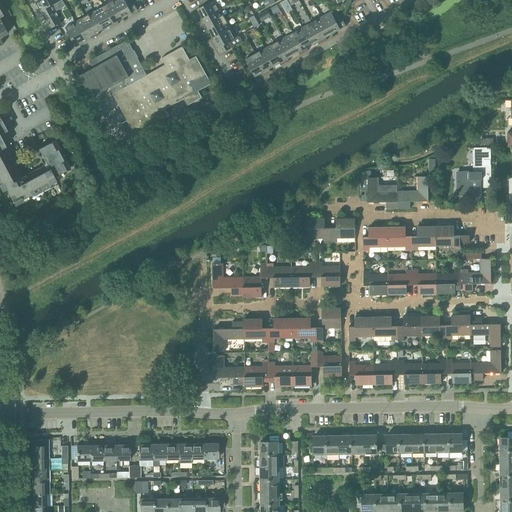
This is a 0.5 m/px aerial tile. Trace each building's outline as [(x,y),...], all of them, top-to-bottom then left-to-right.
[(37,0),(36,1),(41,11),(52,5),(58,1),(60,0),(37,0)] [(125,0),(114,0),(113,1),(122,18),(138,10),(132,0),(128,0),(126,1),(125,0)] [(198,9),(203,19),(221,9),(215,0),(214,0),(202,7),(198,9)] [(113,1),(104,6),(115,26),(119,23),(118,21),(122,18),(113,1)] [(278,4),(271,8),(274,14),(281,10),(278,4)] [(0,45),(4,43),(1,37),(8,33),(0,18),(0,16),(3,15),(0,9),(0,8),(1,8),(0,5),(0,45)] [(52,5),(41,11),(51,28),(62,22),(52,5)] [(104,6),(94,11),(104,29),(109,26),(111,28),(115,26),(104,6)] [(204,25),(206,30),(226,19),(221,9),(203,19),(206,24),(204,25)] [(94,11),(85,16),(96,36),(100,34),(99,31),(104,29),(94,11)] [(266,11),(258,15),(262,22),(269,17),(266,11)] [(331,11),(322,17),(331,34),(347,26),(340,14),(335,17),(331,11)] [(85,16),(76,21),(86,39),(90,36),(92,39),(96,36),(85,16)] [(322,17),(312,22),(323,42),(328,39),(326,37),(331,34),(322,17)] [(211,33),(214,38),(231,28),(226,19),(206,30),(209,34),(211,33)] [(86,39),(76,21),(66,27),(69,33),(64,36),(70,47),(86,39)] [(312,22),(303,27),(312,45),(318,42),(319,44),(323,42),(312,22)] [(303,27),(293,33),(304,52),(309,50),(307,47),(312,45),(303,27)] [(231,28),(214,38),(222,53),(243,42),(240,37),(238,37),(237,38),(231,28)] [(293,33),(284,38),(294,55),(299,52),(300,55),(304,52),(293,33)] [(284,38),(274,43),(286,63),(290,60),(289,58),(294,55),(284,38)] [(92,97),(111,87),(110,87),(129,76),(128,74),(136,70),(137,73),(144,69),(128,40),(89,61),(93,68),(80,75),(92,97)] [(274,43),(265,48),(275,66),(280,63),(281,65),(286,63),(274,43)] [(110,87),(111,87),(114,93),(113,94),(121,108),(124,107),(127,112),(124,113),(128,120),(121,124),(129,138),(142,131),(146,137),(160,129),(156,123),(170,115),(165,106),(170,103),(171,106),(184,99),(188,105),(202,97),(199,91),(212,83),(197,56),(190,59),(183,46),(162,58),(165,65),(147,75),(144,69),(137,73),(136,70),(128,74),(129,76),(110,87)] [(265,48),(256,54),(267,73),(271,71),(270,68),(275,66),(265,48)] [(267,73),(256,54),(246,59),(250,67),(245,70),(250,79),(261,73),(262,76),(267,73)] [(212,101),(215,106),(222,102),(219,97),(212,101)] [(20,173),(6,146),(4,142),(0,135),(0,134),(7,130),(0,116),(0,186),(2,191),(6,189),(15,205),(23,201),(22,199),(34,192),(35,194),(51,186),(50,184),(56,181),(54,177),(70,168),(66,160),(64,161),(58,149),(60,148),(55,140),(38,148),(43,157),(45,155),(52,167),(43,172),(42,169),(26,178),(28,180),(16,186),(11,178),(20,173)] [(475,172),(457,172),(458,191),(468,191),(468,195),(482,195),(482,188),(492,187),(491,148),(474,148),(475,172)] [(368,190),(368,202),(387,202),(387,209),(399,209),(399,191),(397,191),(397,185),(380,186),(379,184),(379,178),(379,177),(371,177),(371,170),(361,172),(362,190),(368,190)] [(418,191),(399,191),(399,209),(411,208),(410,201),(429,201),(428,176),(418,177),(418,191)] [(336,228),(331,228),(331,242),(337,242),(337,238),(356,238),(355,218),(336,218),(336,228)] [(331,242),(331,228),(325,228),(325,219),(306,219),(306,239),(324,238),(325,242),(331,242)] [(418,236),(412,236),(412,251),(418,251),(418,246),(436,246),(436,226),(417,226),(418,236)] [(454,226),(436,226),(436,246),(454,246),(454,250),(461,250),(461,243),(461,235),(455,235),(454,226)] [(388,247),(387,227),(369,227),(369,237),(363,237),(363,251),(370,251),(369,247),(388,247)] [(406,227),(387,227),(388,247),(406,247),(406,251),(412,251),(412,236),(406,236),(406,227)] [(468,270),(461,270),(461,284),(461,291),(473,291),(473,284),(491,283),(491,259),(482,259),(481,259),(481,273),(468,273),(468,270)] [(232,295),(243,295),(244,295),(243,277),(223,278),(223,263),(213,263),(213,288),(232,288),(232,295)] [(274,263),(267,264),(268,278),(273,278),(274,287),(292,287),(292,267),(274,267),(274,263)] [(309,267),(292,267),(292,287),(310,286),(310,277),(316,277),(316,263),(309,263),(309,267)] [(322,263),(316,263),(316,277),(322,277),(322,286),(341,286),(340,266),(322,266),(322,263)] [(244,295),(243,295),(243,297),(262,297),(262,278),(268,278),(267,264),(261,264),(261,277),(243,277),(244,295)] [(419,270),(412,271),(413,285),(418,285),(419,294),(437,294),(437,274),(419,274),(419,270)] [(455,274),(437,274),(437,294),(456,293),(455,284),(461,284),(461,270),(455,270),(455,274)] [(389,295),(388,275),(370,275),(370,271),(364,271),(364,285),(370,285),(370,295),(389,295)] [(406,274),(388,275),(389,295),(407,294),(407,285),(413,285),(412,271),(406,271),(406,274)] [(323,327),(317,327),(317,341),(324,341),(323,328),(342,328),(341,308),(322,308),(323,327)] [(453,335),(471,335),(471,317),(471,315),(452,315),(452,325),(446,325),(447,339),(453,339),(453,335)] [(392,340),(398,340),(398,326),(392,326),(392,316),(374,317),(374,336),(392,336),(392,340)] [(405,336),(422,336),(422,316),(403,316),(404,326),(398,326),(398,340),(405,340),(405,336)] [(441,339),(447,339),(446,325),(441,325),(440,316),(422,316),(422,336),(441,335),(441,339)] [(356,337),(374,336),(374,317),(355,317),(355,327),(349,327),(349,341),(356,341),(356,337)] [(471,317),(471,335),(491,335),(491,347),(501,347),(501,324),(482,324),(482,317),(471,317)] [(269,328),(269,342),(269,352),(275,352),(274,342),(275,342),(275,338),(293,338),(293,318),(274,318),(274,328),(269,328)] [(311,318),(293,318),(293,338),(311,338),(311,342),(317,341),(317,327),(311,327),(311,318)] [(262,343),(269,342),(269,328),(263,328),(263,319),(244,319),(244,321),(244,339),(262,339),(262,343)] [(225,339),(244,339),(244,321),(232,321),(232,329),(214,329),(214,352),(225,351),(225,339)] [(491,362),(472,363),(472,380),(483,380),(483,373),(502,373),(501,350),(491,350),(491,362)] [(311,365),(293,366),(294,386),(312,385),(312,366),(318,366),(318,352),(313,352),(311,352),(311,365)] [(324,352),(318,352),(318,366),(323,366),(324,376),(343,375),(342,355),(324,356),(324,352)] [(233,384),(245,384),(245,366),(225,367),(225,355),(214,355),(215,377),(233,377),(233,384)] [(441,363),(423,364),(423,383),(442,383),(442,374),(447,373),(447,359),(441,359),(441,363)] [(454,359),(447,359),(447,373),(453,373),(453,383),(472,383),(472,380),(472,363),(454,363),(454,359)] [(392,364),(374,364),(375,384),(393,384),(393,374),(399,374),(399,360),(392,360),(392,364)] [(405,360),(399,360),(399,374),(405,374),(405,384),(423,383),(423,364),(405,364),(405,360)] [(375,384),(374,364),(356,365),(356,361),(350,361),(350,375),(356,375),(356,385),(375,384)] [(245,384),(245,386),(264,386),(264,377),(269,376),(269,362),(263,362),(263,366),(245,366),(245,384)] [(275,362),(269,362),(269,376),(275,376),(275,386),(294,386),(293,366),(276,366),(275,362)] [(449,433),(437,434),(437,452),(450,452),(449,433)] [(462,433),(449,433),(450,452),(463,451),(462,433)] [(377,434),(365,435),(365,453),(378,453),(378,451),(378,444),(377,434)] [(400,452),(400,434),(387,434),(387,444),(387,451),(387,453),(400,452)] [(412,434),(400,434),(400,452),(412,452),(412,434)] [(425,434),(412,434),(412,452),(425,452),(425,434)] [(437,434),(425,434),(425,452),(437,452),(437,434)] [(328,453),(327,435),(315,435),(315,454),(328,453)] [(340,435),(327,435),(328,453),(340,453),(340,435)] [(352,435),(340,435),(340,453),(353,453),(352,435)] [(365,435),(352,435),(353,453),(365,453),(365,435)] [(511,437),(500,438),(500,450),(511,450),(511,437)] [(32,446),(32,458),(50,458),(49,439),(36,439),(36,446),(32,446)] [(260,442),(261,455),(279,454),(279,442),(260,442)] [(153,460),(166,459),(166,443),(153,444),(153,460)] [(166,459),(179,459),(179,443),(166,443),(166,459)] [(179,443),(179,459),(179,463),(192,463),(192,459),(192,443),(179,443)] [(205,443),(192,443),(192,459),(205,459),(205,443)] [(218,443),(205,443),(205,459),(218,458),(218,443)] [(103,444),(90,445),(91,461),(104,460),(103,444)] [(116,444),(103,444),(104,460),(117,460),(116,444)] [(130,444),(116,444),(117,460),(130,460),(130,444)] [(139,460),(153,460),(153,444),(139,444),(139,460)] [(91,461),(90,445),(77,445),(77,461),(91,461)] [(511,450),(500,450),(500,463),(511,462),(511,450)] [(261,455),(261,467),(279,467),(279,454),(261,455)] [(32,458),(32,470),(50,469),(50,458),(32,458)] [(511,462),(500,463),(501,475),(511,475),(511,462)] [(261,467),(261,480),(279,479),(279,467),(261,467)] [(32,470),(32,482),(50,481),(50,469),(32,470)] [(511,475),(501,475),(501,488),(511,487),(511,475)] [(261,480),(261,492),(279,492),(279,479),(261,480)] [(32,482),(32,494),(46,493),(50,493),(50,481),(32,482)] [(511,487),(501,488),(501,500),(511,500),(511,487)] [(261,492),(261,504),(280,504),(279,492),(261,492)] [(463,492),(451,493),(451,511),(464,511),(463,492)] [(32,494),(33,505),(46,505),(46,493),(32,494)] [(413,493),(401,494),(401,511),(413,511),(413,493)] [(426,493),(413,493),(413,511),(426,511),(426,493)] [(438,493),(426,493),(426,511),(438,511),(438,493)] [(451,493),(438,493),(438,511),(451,511),(451,493)] [(376,511),(376,494),(363,494),(363,511),(376,511)] [(388,511),(388,494),(376,494),(376,511),(388,511)] [(401,494),(388,494),(388,511),(391,511),(401,511),(401,494)] [(205,511),(206,497),(193,498),(192,511),(205,511)] [(219,497),(206,497),(205,511),(219,511),(219,507),(224,507),(224,497),(219,497)] [(153,511),(154,498),(140,498),(140,511),(153,511)] [(166,511),(167,498),(154,498),(153,511),(166,511)] [(179,511),(180,498),(167,498),(166,511),(179,511)] [(192,511),(193,498),(180,498),(179,511),(192,511)] [(511,511),(511,500),(501,500),(501,511),(511,511)]
